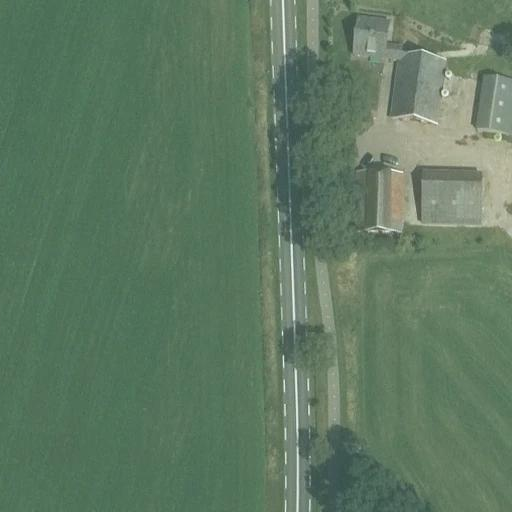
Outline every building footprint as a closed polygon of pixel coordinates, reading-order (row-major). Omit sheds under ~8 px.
[(390,23),(360,19),(355,57),(400,62),(401,55),(403,49),(388,47),(390,23)] [(447,63),(401,55),(392,120),(438,126),(447,63)] [(511,83),(483,78),(475,132),(504,136),(511,136),(511,83)] [(401,233),(402,174),(358,172),(356,232),(401,233)] [(481,227),(482,174),(423,173),(422,225),(481,227)]
